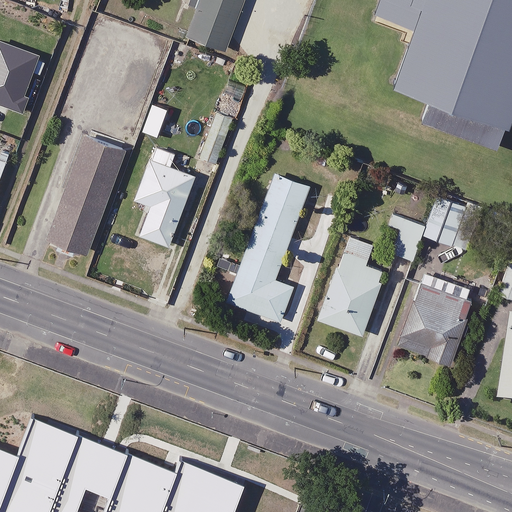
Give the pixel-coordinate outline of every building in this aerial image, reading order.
[(244,0),(201,0),(189,35),(227,48),(244,0)] [(511,0),(376,0),(373,9),(406,21),(386,77),(429,92),(420,117),(497,144),(511,103),(511,0)] [(48,55),(0,38),(0,100),(22,108),(34,74),(40,76),(48,55)] [(230,120),(214,114),(201,156),(216,161),(230,120)] [(127,145),(87,131),(47,242),(58,246),(60,239),(89,250),(127,145)] [(176,151),(156,143),(136,196),(152,202),(141,232),(169,242),(196,172),(172,163),(176,151)] [(311,182),(276,169),(228,298),(281,318),(295,283),(276,276),(311,182)] [(425,221),(421,232),(469,246),(481,206),(434,191),(425,221)] [(421,232),(425,221),(394,212),(391,222),(400,225),(393,250),(414,257),(421,232)] [(374,242),(350,233),(319,314),(362,330),(386,268),(367,261),(374,242)] [(511,261),(509,261),(499,291),(511,295),(511,261)] [(475,287),(424,269),(399,342),(451,359),(475,287)] [(511,320),(500,399),(511,401),(511,320)]
